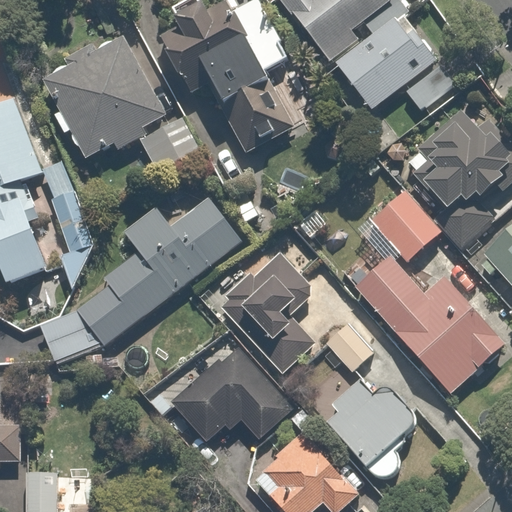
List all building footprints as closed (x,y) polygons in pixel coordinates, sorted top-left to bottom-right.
[(267,0),(238,0),(164,39),(229,164),(303,126),(284,90),(307,78),(267,0)] [(344,71),(414,9),(406,0),(284,0),(283,1),(344,71)] [(414,9),(344,71),(387,120),(457,59),(414,9)] [(164,179),(206,157),(145,41),(50,91),(90,169),(144,141),(164,179)] [(0,286),(2,292),(65,272),(69,284),(100,274),(64,166),(55,169),(32,97),(0,107),(0,286)] [(511,195),(511,148),(475,108),(403,175),(416,188),(459,235),(481,259),(511,229),(511,219),(500,207),(511,195)] [(459,235),(416,188),(373,229),(401,259),(416,275),(445,248),(459,235)] [(246,249),(214,206),(181,231),(167,211),(131,238),(146,257),(41,335),(73,378),(246,249)] [(511,246),(487,271),(511,296),(511,246)] [(416,275),(401,259),(365,293),(466,400),(511,357),(511,320),(445,248),(416,275)] [(329,312),(279,259),(231,305),(281,357),(329,312)] [(364,318),(329,352),(364,388),(326,425),(384,485),(457,415),(364,318)] [(304,417),(235,344),(171,405),(212,449),(232,430),(260,459),(304,417)] [(14,397),(0,396),(0,511),(13,511),(15,470),(31,471),(34,428),(12,427),(14,397)] [(381,511),(387,507),(317,436),(264,487),(288,511),(381,511)] [(70,511),(72,478),(36,477),(35,511),(70,511)]
